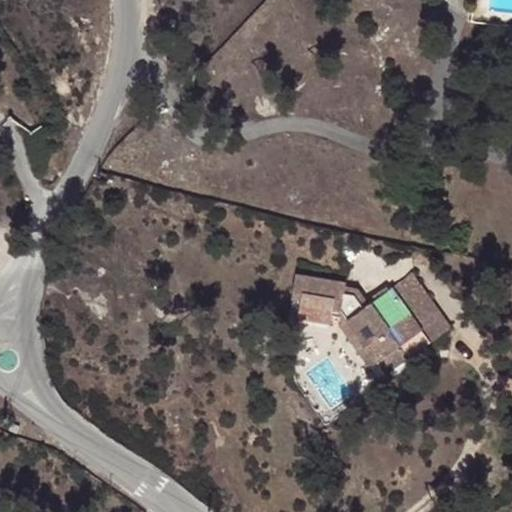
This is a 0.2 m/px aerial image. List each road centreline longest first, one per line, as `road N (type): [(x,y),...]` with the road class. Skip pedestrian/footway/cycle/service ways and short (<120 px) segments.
road 1 (residential): [(31,252),(106,111),(130,45),(125,0)]
road 2 (residential): [(190,511),(63,423)]
